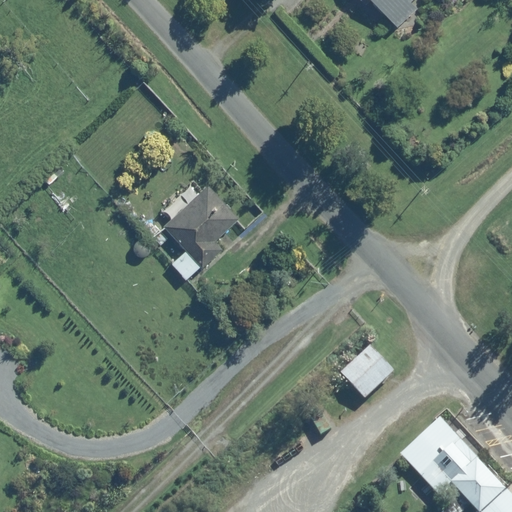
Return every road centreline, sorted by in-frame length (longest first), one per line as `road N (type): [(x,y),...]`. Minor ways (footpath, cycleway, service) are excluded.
road 1 (unclassified): [(140,0),(405,286)]
road 2 (unclassified): [(405,286),(511,398)]
road 3 (residential): [(405,286),(511,188)]
